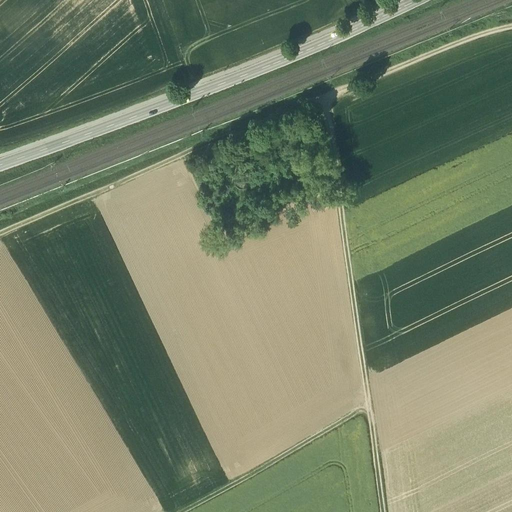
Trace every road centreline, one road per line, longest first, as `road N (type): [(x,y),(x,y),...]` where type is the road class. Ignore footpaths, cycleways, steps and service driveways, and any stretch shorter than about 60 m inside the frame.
road 1 (secondary): [(0,168),(277,63),(417,0)]
road 2 (track): [(385,511),(368,408),(185,511)]
road 3 (track): [(368,408),(323,97)]
road 4 (track): [(0,236),(187,152)]
